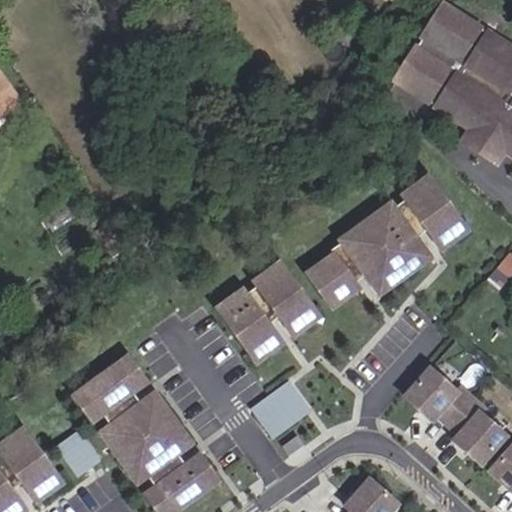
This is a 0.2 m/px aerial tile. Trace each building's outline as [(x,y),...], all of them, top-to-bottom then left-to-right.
[(511,39),(450,0),(445,0),(397,76),(473,124),(470,129),(503,150),(506,145),(511,149),(511,39)] [(0,82),(0,120),(18,108),(0,82)] [(498,158),(503,150),(470,129),(465,137),(498,158)] [(458,216),(421,171),(395,192),(400,198),(423,226),(439,245),(455,231),(449,224),(458,216)] [(423,226),(400,198),(390,207),(413,234),(423,226)] [(385,201),(341,237),(343,240),(369,271),(385,290),(429,254),(413,234),(390,207),(385,201)] [(369,271),(343,240),(333,248),(336,251),(359,279),(369,271)] [(336,251),(310,273),(337,306),(363,285),(359,279),(336,251)] [(494,297),(511,276),(511,259),(510,258),(484,287),(494,297)] [(320,308),(283,262),(257,283),(262,289),(285,317),(301,336),(317,323),(311,315),(320,308)] [(285,317),(262,289),(252,297),(275,325),(285,317)] [(290,345),(275,325),(252,297),(247,292),(222,313),(259,358),(268,350),(274,358),(290,345)] [(95,423),(147,380),(126,355),(82,391),(89,399),(81,406),(95,423)] [(511,438),(485,415),(490,410),(468,390),(463,395),(433,369),(406,400),(435,426),(443,418),(454,428),(465,438),(458,446),(488,473),(511,445),(511,438)] [(274,435),(305,410),(286,387),(255,412),(274,435)] [(174,446),(188,435),(150,389),(136,400),(109,423),(98,431),(109,445),(117,439),(130,455),(122,461),(136,478),(147,469),(174,446)] [(57,473),(20,428),(0,444),(0,456),(22,483),(38,502),(54,488),(48,480),(57,473)] [(93,457),(73,433),(58,445),(77,469),(93,457)] [(173,506),(217,470),(196,444),(182,456),(154,479),(144,487),(158,505),(166,498),(173,506)] [(154,479),(182,456),(174,446),(147,469),(154,479)] [(22,483),(0,456),(0,476),(12,491),(22,483)] [(511,460),(495,479),(511,494),(511,460)] [(0,511),(25,511),(27,510),(12,491),(0,476),(0,511)] [(355,511),(395,511),(401,507),(369,479),(347,503),(356,511),(355,511)]
